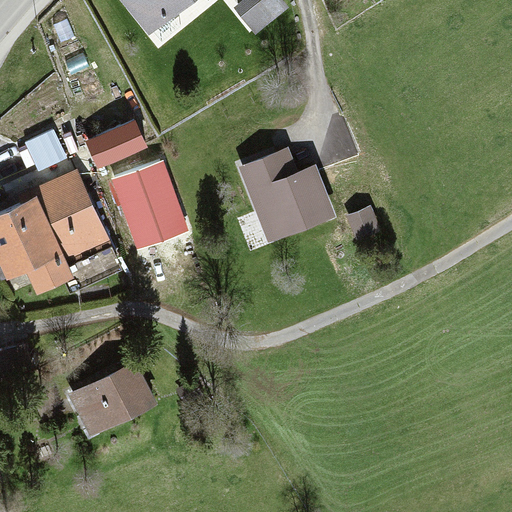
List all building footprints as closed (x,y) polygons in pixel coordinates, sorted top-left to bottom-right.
[(125,0),(146,26),(178,0),(125,0)] [(278,0),(245,0),(236,8),(255,30),(284,6),(278,0)] [(282,146),(240,163),(261,213),(279,205),(285,219),(330,200),(313,160),(292,169),(282,146)] [(85,162),(0,200),(0,232),(18,271),(37,262),(45,278),(122,243),(85,162)] [(369,209),(348,217),(357,237),(377,228),(369,209)] [(135,352),(70,384),(89,421),(154,388),(135,352)]
